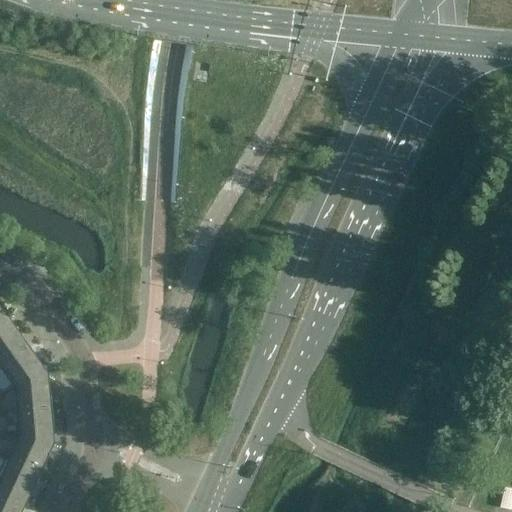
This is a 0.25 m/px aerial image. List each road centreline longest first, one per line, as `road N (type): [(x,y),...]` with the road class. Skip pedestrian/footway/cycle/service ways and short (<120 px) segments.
road 1 (tertiary): [(230,505),(421,103)]
road 2 (tertiary): [(364,116),(208,493)]
road 3 (primary): [(94,0),(317,25)]
road 4 (residential): [(0,271),(53,313),(73,346),(92,409),(92,458)]
road 5 (residential): [(92,458),(134,452),(208,493)]
